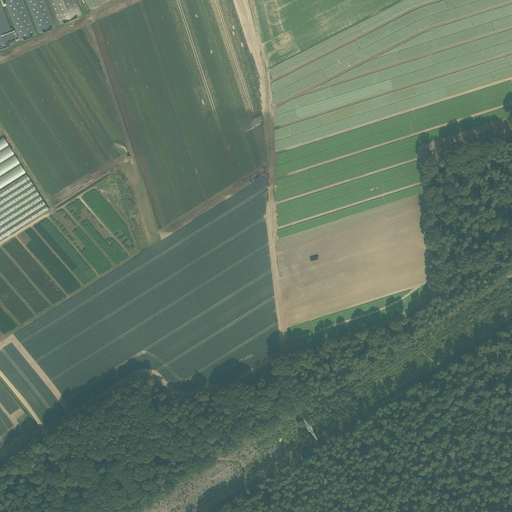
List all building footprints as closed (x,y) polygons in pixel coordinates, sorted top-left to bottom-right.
[(0,1),(0,0),(0,48),(1,50),(10,46),(9,45),(16,42),(0,1)] [(4,0),(20,40),(23,39),(24,41),(33,37),(33,36),(36,34),(22,0),(4,0)] [(55,27),(44,0),(26,0),(39,33),(42,32),(43,33),(53,30),(52,28),(55,27)] [(82,15),(76,0),(48,0),(58,24),(63,22),(64,24),(78,19),(77,17),(82,15)] [(0,174),(20,164),(16,156),(10,159),(11,161),(8,163),(9,164),(1,168),(0,166),(0,174)] [(0,190),(0,240),(49,210),(26,174),(0,190)]
